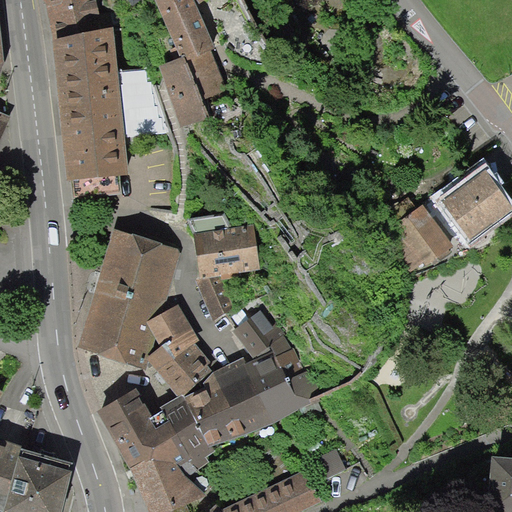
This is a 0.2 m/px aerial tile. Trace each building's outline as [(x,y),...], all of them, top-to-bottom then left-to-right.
[(48,0),(56,38),(115,26),(112,12),(99,13),(95,0),(48,0)] [(158,0),(183,56),(161,65),(182,127),(206,118),(210,116),(203,98),(228,89),(219,69),(211,48),(215,46),(197,2),(203,0),(158,0)] [(101,29),(56,38),(69,180),(74,180),(74,198),(122,193),(120,176),(130,174),(126,136),(118,72),(115,26),(101,29)] [(146,69),(118,72),(126,136),(168,132),(146,69)] [(0,140),(11,117),(0,112),(0,140)] [(511,190),(499,172),(453,203),(479,241),(511,218),(511,190)] [(397,233),(389,238),(407,274),(457,251),(433,211),(397,233)] [(225,214),(191,219),(201,277),(222,274),(261,269),(254,225),(232,228),(225,214)] [(160,315),(177,249),(116,230),(98,288),(80,346),(100,353),(113,357),(145,368),(149,357),(156,334),(149,322),(160,315)] [(222,274),(199,282),(212,320),(233,313),(222,274)] [(179,303),(160,315),(149,322),(156,334),(165,347),(149,357),(157,371),(197,346),(204,342),(179,303)] [(270,348),(285,336),(265,308),(234,330),(254,358),(270,348)] [(207,387),(186,396),(213,447),(302,409),(314,404),(313,401),(312,397),(324,392),(311,369),(305,371),(294,348),(292,349),(285,336),(270,348),(254,358),(246,363),(245,357),(214,372),(204,383),(207,387)] [(216,368),(197,346),(157,371),(180,397),(185,395),(216,368)] [(139,388),(99,411),(132,469),(153,460),(178,464),(176,457),(187,449),(170,420),(158,429),(151,417),(153,416),(139,388)] [(164,411),(153,416),(151,417),(158,429),(170,420),(187,449),(176,457),(178,464),(189,478),(210,462),(207,457),(215,450),(213,447),(186,396),(185,395),(180,397),(162,407),(164,411)] [(0,509),(5,511),(22,451),(24,443),(0,435),(0,509)] [(337,450),(313,461),(321,480),(346,468),(337,450)] [(22,451),(5,511),(10,511),(63,511),(76,466),(22,451)] [(511,511),(511,458),(496,457),(491,511),(511,511)] [(168,511),(210,495),(189,478),(178,464),(153,460),(132,469),(149,511),(168,511)] [(222,509),(214,503),(203,511),(293,511),(320,499),(305,471),(222,509)]
